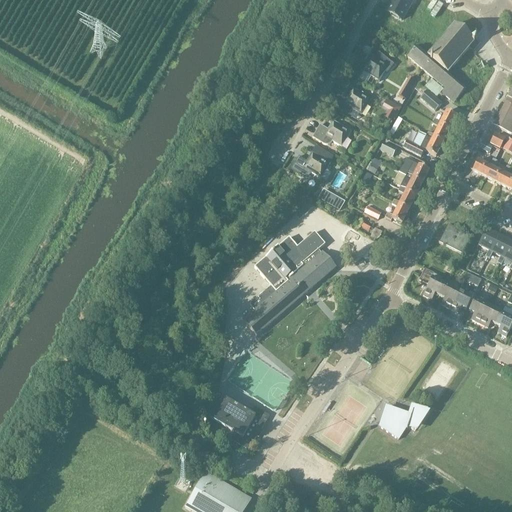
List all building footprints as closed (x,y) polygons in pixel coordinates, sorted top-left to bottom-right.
[(401,21),(413,0),(412,0),(394,0),(387,13),(401,21)] [(448,74),(447,73),(449,71),(449,72),(450,70),(452,68),(452,69),(453,68),(457,63),(458,62),(457,61),(462,56),(463,57),(463,56),(467,51),(468,51),(468,50),(468,49),(469,48),(470,50),(473,47),(471,45),(472,44),(473,45),(473,44),(471,42),(469,40),(469,41),(453,27),(452,27),(453,28),(451,30),(450,31),(448,33),(448,32),(447,33),(447,34),(443,39),(443,38),(442,39),(443,40),(438,45),(437,45),(433,51),(433,50),(432,51),(432,52),(431,53),(430,55),(429,56),(416,46),(410,54),(410,53),(408,55),(406,58),(419,69),(421,71),(418,74),(439,91),(441,88),(444,90),(443,90),(453,98),(452,98),(456,101),(465,90),(449,76),(447,74),(448,74)] [(380,46),(384,41),(372,32),(368,37),(380,46)] [(379,82),(384,74),(387,75),(393,66),(379,54),(375,59),(369,55),(364,64),(356,60),(349,73),(359,79),(363,73),(379,82)] [(361,116),(370,100),(351,89),(346,98),(339,93),(331,106),(348,116),(352,111),(361,116)] [(511,90),(494,127),(510,136),(511,132),(511,90)] [(426,92),(420,99),(435,112),(441,105),(426,91),(426,92)] [(439,126),(449,131),(455,117),(445,112),(440,122),(434,121),(432,125),(438,128),(439,126)] [(395,125),(407,130),(409,124),(397,119),(395,125)] [(331,144),(332,143),(341,149),(351,133),(332,122),(327,130),(319,126),(312,139),(324,146),(326,146),(327,146),(329,145),(331,144)] [(442,144),(449,131),(439,126),(438,128),(434,135),(427,134),(425,138),(431,141),(432,139),(442,144)] [(499,149),(504,141),(494,136),(490,145),(499,149)] [(432,139),(431,141),(425,138),(419,149),(406,142),(402,149),(420,158),(423,152),(435,157),(442,144),(432,139)] [(483,152),(487,144),(481,141),(477,149),(483,152)] [(383,144),(379,151),(392,158),(396,151),(383,144)] [(500,151),(499,150),(489,145),(486,152),(497,157),(500,151)] [(298,158),(290,170),(301,177),(303,178),(304,178),(306,178),(308,177),(309,176),(310,174),(320,180),(330,165),(311,154),(306,162),(298,158)] [(377,155),(372,164),(380,168),(385,159),(377,155)] [(491,169),(494,170),(497,162),(492,160),(488,167),(477,162),(472,172),(486,179),(491,169)] [(367,172),(374,176),(379,168),(371,164),(367,172)] [(421,185),(428,171),(418,167),(412,164),(406,175),(404,179),(411,182),(412,180),(421,185)] [(505,176),(507,177),(511,169),(506,167),(502,174),(494,170),(491,169),(486,179),(500,186),(505,176)] [(505,176),(500,186),(511,191),(511,178),(507,177),(505,176)] [(415,198),(421,185),(412,180),(411,182),(404,179),(400,188),(398,192),(404,195),(405,193),(415,198)] [(323,190),(318,200),(324,203),(329,193),(323,190)] [(408,212),(415,198),(405,193),(404,195),(400,203),(393,201),(391,205),(397,208),(398,206),(408,212)] [(309,204),(295,216),(299,220),(313,209),(309,204)] [(401,225),(408,212),(398,206),(397,208),(393,216),(387,214),(385,219),(390,222),(391,222),(392,220),(401,225)] [(367,207),(364,214),(378,221),(381,214),(367,207)] [(448,226),(440,241),(439,244),(462,256),(471,238),(448,226)] [(491,252),(499,236),(487,230),(478,246),(489,251),(485,257),(489,259),(492,253),(491,252)] [(254,311),(243,321),(256,337),(257,337),(335,269),(324,256),(323,255),(322,253),(321,254),(319,251),(323,247),(325,246),(314,233),(297,248),(289,238),(254,268),(270,287),(261,295),(249,305),(254,311)] [(503,259),(511,242),(499,236),(491,252),(492,253),(500,257),(497,264),(501,265),(504,259),(503,259)] [(358,250),(362,242),(356,239),(352,247),(358,250)] [(511,242),(503,259),(504,259),(511,263),(511,264),(509,270),(511,270),(511,242)] [(439,297),(445,286),(432,279),(433,275),(424,270),(419,281),(428,286),(423,297),(431,301),(434,295),(439,297)] [(449,310),(458,292),(445,286),(439,297),(444,300),(441,306),(449,310)] [(458,292),(449,310),(457,315),(461,308),(466,311),(472,299),(458,292)] [(479,325),(488,307),(474,301),(468,312),(474,315),(470,321),(479,325)] [(495,326),(501,314),(488,307),(479,325),(487,330),(490,324),(495,326)] [(511,319),(501,314),(495,326),(500,328),(497,335),(505,339),(511,325),(511,319)] [(248,452),(261,431),(269,417),(254,408),(250,415),(217,396),(205,417),(207,419),(203,425),(248,452)] [(411,406),(408,415),(411,416),(408,427),(407,428),(417,431),(430,412),(411,406)] [(379,427),(379,428),(398,440),(405,430),(407,430),(407,428),(408,427),(411,416),(408,415),(392,409),(387,408),(380,427),(379,427)] [(244,511),(251,501),(212,479),(205,491),(198,486),(185,509),(190,511),(217,511),(244,511)]
